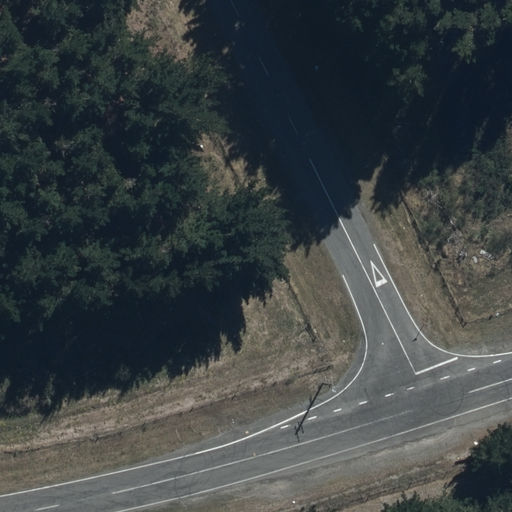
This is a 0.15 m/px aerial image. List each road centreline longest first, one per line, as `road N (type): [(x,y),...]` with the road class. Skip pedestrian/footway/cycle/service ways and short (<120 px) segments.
road 1 (residential): [(230,0),(425,403)]
road 2 (tertiary): [(22,511),(254,457),(425,403)]
